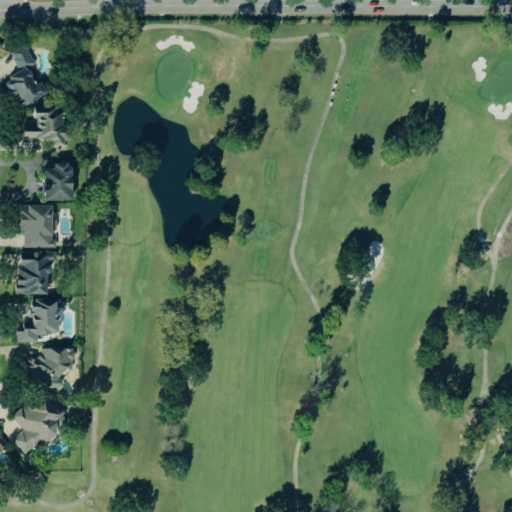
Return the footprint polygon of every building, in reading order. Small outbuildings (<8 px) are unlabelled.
[(18,71),(3,79),(17,107),(45,93),(39,80),(34,83),(26,68),(34,64),(24,44),(9,52),(18,71)] [(22,139),(49,139),(49,150),(66,150),(66,127),(61,127),(61,107),(33,107),(33,124),(22,123),(22,139)] [(41,200),(70,200),(69,165),(41,165),(41,200)] [(54,247),(55,225),(50,225),(50,205),(20,205),(20,247),(54,247)] [(16,252),(16,293),(49,294),(49,252),(16,252)] [(15,342),(36,341),(36,334),(59,333),(58,307),(55,307),(55,299),(29,299),(29,324),(15,324),(15,342)] [(26,385),(60,384),(60,374),(72,374),(71,347),(38,348),(39,358),(25,358),(26,385)] [(25,455),(66,418),(42,391),(12,419),(22,429),(11,439),(25,455)]
